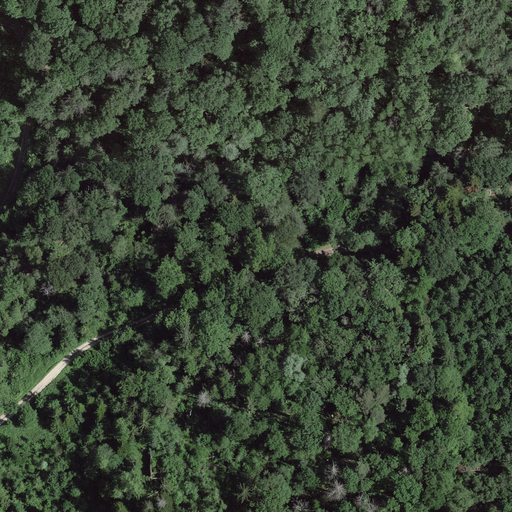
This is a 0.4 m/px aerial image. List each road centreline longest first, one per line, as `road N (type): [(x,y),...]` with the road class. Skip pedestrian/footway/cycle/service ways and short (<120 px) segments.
road 1 (track): [(0,423),(106,335),(201,292),(303,262),(438,251),(511,230)]
road 2 (track): [(80,0),(36,86),(37,180),(0,269)]
